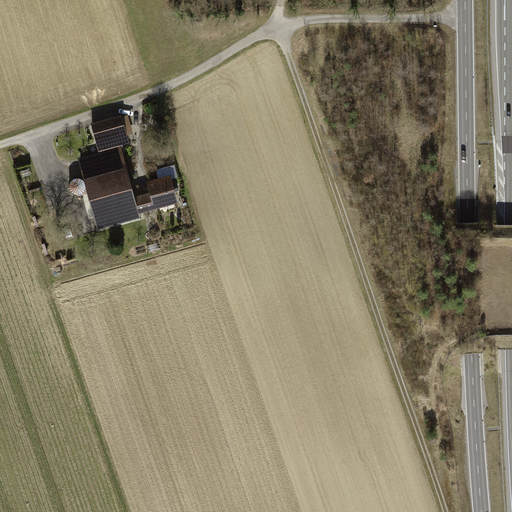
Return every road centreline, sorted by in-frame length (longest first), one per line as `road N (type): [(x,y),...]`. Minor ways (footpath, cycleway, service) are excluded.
road 1 (primary): [(481,511),(465,0)]
road 2 (track): [(279,28),(444,511)]
road 3 (track): [(0,145),(162,89),(279,28),(465,18)]
road 4 (trunk): [(510,0),(511,397)]
